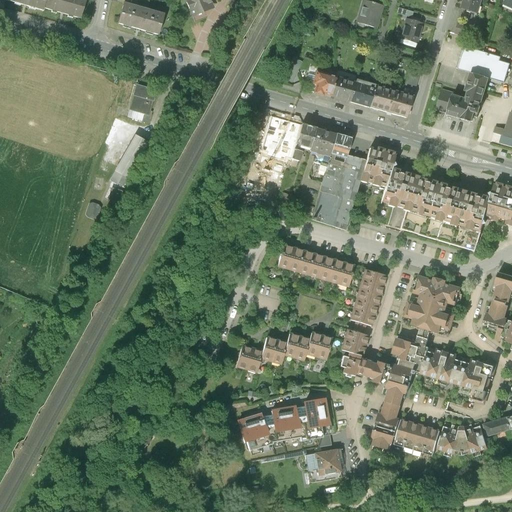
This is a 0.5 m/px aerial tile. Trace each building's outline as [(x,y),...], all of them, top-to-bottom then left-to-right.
[(45,0),(6,0),(6,1),(42,11),(43,9),(45,0)] [(45,0),(43,9),(80,20),(85,0),(45,0)] [(185,0),(193,17),(204,13),(210,5),(208,0),(185,0)] [(463,0),(462,6),(470,8),(470,11),(477,13),(481,0),(463,0)] [(382,6),(363,1),(356,23),(375,29),(382,6)] [(129,5),(124,4),(119,23),(158,35),(164,15),(129,5)] [(412,13),(397,8),(395,14),(411,18),(412,13)] [(422,24),(406,19),(399,43),(415,48),(422,24)] [(471,26),(458,22),(455,35),(468,39),(471,26)] [(373,37),(363,33),(361,38),(372,42),(373,37)] [(501,58),(464,47),(458,70),(471,74),(488,79),(504,84),(510,65),(500,61),(501,58)] [(301,63),(292,58),(282,80),(291,84),(301,63)] [(419,73),(408,70),(402,94),(412,97),(419,73)] [(336,78),(316,72),(312,84),(316,85),(313,94),(322,96),(323,95),(330,97),(336,78)] [(479,108),(488,79),(471,74),(465,92),(468,93),(466,100),(453,97),(454,95),(442,91),(436,110),(447,114),(446,116),(450,117),(471,123),(473,117),(477,118),(480,108),(479,108)] [(355,83),(336,78),(330,97),(349,102),(355,83)] [(366,87),(355,83),(349,102),(368,108),(375,86),(367,84),(366,87)] [(134,97),(127,118),(148,125),(150,116),(148,116),(151,102),(153,103),(156,91),(135,85),(132,96),(134,97)] [(402,94),(375,86),(368,108),(407,119),(412,97),(402,94)] [(496,128),(494,134),(511,139),(511,112),(506,131),(496,128)] [(263,115),(256,113),(253,124),(259,126),(266,129),(270,117),(263,115)] [(301,125),(295,145),(290,160),(298,163),(301,153),(300,153),(301,147),(310,149),(315,130),(301,125)] [(335,135),(315,130),(310,149),(309,152),(329,158),(329,155),(335,135)] [(350,139),(335,135),(329,155),(344,160),(346,155),(350,139)] [(135,137),(114,172),(126,179),(146,143),(135,137)] [(397,157),(392,156),(393,153),(387,152),(386,154),(384,154),(382,153),(383,150),(377,149),(376,151),(369,149),(365,161),(359,182),(384,189),(391,169),(394,170),(397,157)] [(365,161),(346,155),(344,160),(329,155),(329,158),(319,191),(343,198),(354,201),(359,182),(365,161)] [(396,171),(394,170),(391,169),(384,189),(380,202),(388,204),(387,207),(393,208),(394,206),(400,207),(481,233),(485,219),(489,201),(488,200),(488,198),(483,196),(482,199),(480,198),(477,197),(478,195),(472,193),(459,189),(453,187),(452,190),(450,189),(448,188),(449,186),(443,184),(442,187),(440,186),(437,185),(438,183),(433,181),(432,184),(430,183),(428,183),(428,180),(409,174),(403,173),(402,175),(398,174),(399,171),(396,171)] [(497,184),(496,186),(494,186),(489,201),(485,219),(511,226),(511,221),(511,218),(511,190),(511,191),(511,190),(511,188),(507,187),(506,189),(504,189),(502,188),(503,186),(497,184)] [(343,198),(319,191),(311,220),(335,228),(343,198)] [(294,196),(281,192),(276,206),(289,210),(294,196)] [(354,201),(343,198),(335,228),(345,231),(354,201)] [(353,268),(283,246),(277,266),(347,287),(353,268)] [(385,276),(365,270),(350,321),(355,322),(365,325),(370,327),(385,276)] [(511,290),(511,278),(498,275),(495,285),(498,286),(496,294),(498,294),(508,297),(509,298),(511,290)] [(429,336),(430,333),(432,334),(432,333),(447,338),(455,310),(446,307),(447,304),(455,306),(459,291),(461,292),(462,288),(419,276),(414,293),(422,296),(421,300),(411,297),(403,324),(418,329),(417,330),(420,330),(419,333),(418,337),(428,340),(429,336)] [(508,297),(498,294),(496,301),(493,308),(492,308),(490,316),(486,315),(483,325),(489,327),(489,326),(498,328),(496,337),(497,340),(502,341),(508,321),(503,319),(505,312),(504,312),(506,304),(508,297)] [(511,322),(508,321),(502,341),(511,344),(511,322)] [(362,335),(365,325),(355,322),(352,332),(362,335)] [(367,336),(362,335),(352,332),(347,330),(341,351),(349,353),(359,356),(361,357),(363,351),(366,342),(367,336)] [(316,335),(310,333),(309,340),(304,355),(324,361),(331,339),(324,337),(316,335)] [(294,336),(288,334),(286,343),(282,356),(302,362),(304,355),(309,340),(301,338),(294,336)] [(271,339),(266,337),(262,351),(259,359),(280,365),(282,356),(286,343),(278,341),(271,339)] [(397,342),(396,341),(393,352),(394,352),(394,354),(401,356),(398,366),(416,372),(421,374),(427,352),(428,348),(426,347),(428,340),(418,337),(416,342),(417,342),(416,344),(405,341),(405,343),(397,340),(397,342)] [(247,346),(242,345),(236,367),(256,373),(259,359),(262,351),(256,349),(247,346)] [(435,354),(427,352),(421,374),(473,389),(470,399),(484,403),(494,368),(471,361),(470,364),(455,360),(456,356),(436,350),(435,354)] [(353,377),(354,373),(358,360),(359,356),(349,353),(347,358),(342,357),(339,367),(344,369),(342,374),(353,377)] [(366,376),(375,379),(379,366),(369,364),(358,360),(354,373),(366,376)] [(380,362),(379,366),(375,379),(374,383),(385,386),(385,384),(387,385),(388,382),(392,368),(390,367),(391,366),(380,362)] [(398,366),(393,365),(392,368),(388,382),(409,388),(410,383),(408,383),(409,381),(411,382),(413,374),(415,375),(416,372),(398,366)] [(409,388),(388,382),(387,385),(386,388),(390,389),(388,397),(389,397),(388,400),(387,403),(398,406),(399,403),(400,400),(401,400),(403,393),(407,394),(409,388)] [(261,415),(237,422),(243,443),(246,443),(249,452),(272,445),(272,443),(299,438),(300,442),(322,438),(320,427),(328,425),(323,399),(304,403),(304,407),(295,409),(295,407),(270,412),(271,416),(262,417),(261,415)] [(398,406),(387,403),(386,409),(384,408),(382,416),(378,415),(372,438),(375,439),(373,446),(386,450),(389,443),(392,444),(394,438),(397,426),(399,421),(395,420),(397,412),(396,412),(398,406)] [(511,416),(507,418),(494,422),(483,425),(487,437),(510,430),(511,429),(511,416)] [(440,432),(401,420),(399,427),(396,439),(394,445),(433,457),(436,446),(439,434),(440,432)] [(448,431),(443,430),(441,435),(438,447),(437,449),(445,451),(443,456),(451,458),(453,454),(462,456),(472,453),(473,458),(481,456),(479,451),(487,448),(481,429),(476,431),(475,428),(473,429),(472,425),(463,428),(460,428),(452,426),(451,429),(448,428),(448,431)] [(340,450),(314,454),(318,476),(340,472),(338,464),(342,464),(340,450)]
